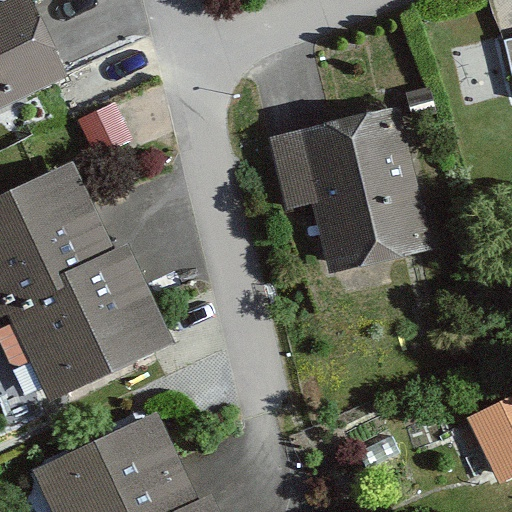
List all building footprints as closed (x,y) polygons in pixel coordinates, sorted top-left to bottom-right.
[(27,0),(0,0),(0,107),(62,81),(27,0)] [(511,29),(493,34),(506,89),(511,88),(511,29)] [(397,101),(259,131),(276,206),(312,198),(327,269),(429,246),(397,101)] [(75,164),(0,198),(0,323),(12,318),(5,304),(116,252),(75,164)] [(53,406),(164,354),(179,348),(131,246),(116,252),(5,304),(12,318),(53,406)] [(511,396),(467,418),(498,484),(511,477),(511,396)] [(156,412),(32,470),(52,511),(172,511),(198,500),(156,412)] [(220,511),(212,494),(198,500),(172,511),(220,511)]
